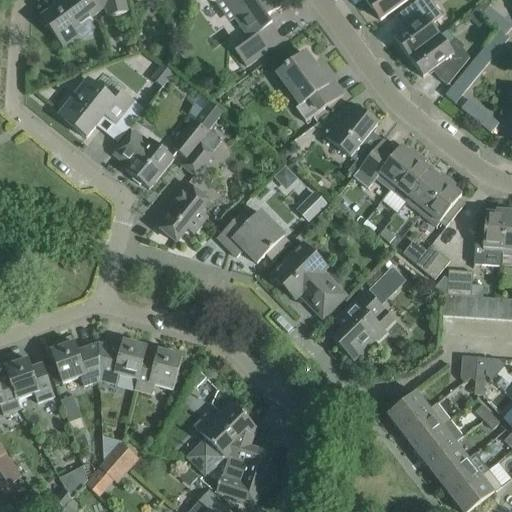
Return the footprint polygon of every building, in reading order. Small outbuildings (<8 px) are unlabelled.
[(123,0),(54,0),(51,3),(53,7),(41,18),(62,48),(77,37),(73,31),(101,11),(97,6),(105,4),(108,17),(127,13),(123,0)] [(203,0),(214,3),(215,0),(218,0),(221,1),(250,41),(235,52),(246,67),(282,41),(270,26),(271,25),(266,18),(282,6),(277,0),(203,0)] [(365,0),(380,21),(408,0),(365,0)] [(394,40),(409,60),(439,37),(431,26),(442,17),(429,0),(419,0),(409,7),(393,19),(403,31),(393,38),(395,40),(394,40)] [(481,17),(488,8),(490,6),(486,2),(466,19),(479,29),(485,21),(481,17)] [(481,17),(485,21),(499,31),(445,96),(454,104),(508,39),(505,36),(511,27),(511,26),(488,8),(481,17)] [(167,21),(166,35),(176,35),(176,22),(167,21)] [(448,48),(439,37),(409,60),(422,78),(432,71),(437,78),(447,86),(460,71),(466,63),(469,59),(456,42),(448,48)] [(310,51),(304,55),(304,53),(287,65),(277,73),(300,105),(295,109),(305,123),(342,96),(310,51)] [(171,75),(160,67),(151,79),(162,87),(171,75)] [(115,101),(92,82),(78,99),(75,96),(61,113),(76,125),(73,129),(86,139),(104,117),(115,126),(128,110),(134,102),(122,92),(115,101)] [(498,124),(468,100),(461,109),(490,134),(498,124)] [(208,103),(193,122),(207,133),(223,114),(208,103)] [(378,125),(356,108),(343,124),(339,120),(325,138),(355,163),(347,173),(353,177),(382,141),(371,133),(378,125)] [(172,148),(186,160),(207,133),(193,122),(172,148)] [(146,145),(131,133),(115,153),(130,165),(125,171),(149,190),(174,160),(150,140),(146,145)] [(207,133),(186,160),(187,161),(183,167),(195,176),(213,155),(201,145),(209,135),(207,133)] [(375,178),(391,191),(418,158),(414,154),(412,156),(401,147),(396,153),(382,142),(353,177),(367,189),(375,178)] [(391,191),(406,203),(431,172),(420,164),(422,161),(418,158),(391,191)] [(441,181),(431,172),(406,203),(421,215),(448,182),(443,178),(441,181)] [(452,185),(448,182),(421,215),(436,228),(439,224),(445,229),(464,206),(458,201),(461,197),(450,188),(452,185)] [(209,203),(187,185),(154,226),(176,243),(187,230),(193,235),(206,219),(200,214),(209,203)] [(314,193),(297,210),(309,223),(327,206),(314,193)] [(255,218),(247,210),(217,239),(236,259),(244,251),(257,264),(266,256),(272,262),(290,245),(260,214),(255,218)] [(502,256),(505,213),(499,212),(499,215),(485,214),(484,222),(476,221),(473,266),(501,268),(502,256)] [(505,213),(502,256),(511,256),(511,216),(510,216),(510,213),(505,213)] [(395,237),(385,229),(379,236),(389,244),(395,237)] [(322,319),(337,305),(345,297),(322,273),(327,269),(303,246),(272,277),(295,300),(299,296),(322,319)] [(388,257),(378,246),(369,254),(379,265),(388,257)] [(415,266),(425,274),(440,255),(431,247),(415,266)] [(450,262),(440,255),(425,274),(434,281),(450,262)] [(343,332),(335,341),(353,359),(367,345),(370,342),(371,342),(374,345),(385,334),(383,332),(393,322),(383,312),(378,307),(404,282),(390,268),(368,291),(374,298),(372,301),(365,294),(357,301),(343,315),(352,324),(343,332)] [(448,281),(447,296),(455,296),(459,297),(461,272),(452,272),(448,272),(448,281)] [(461,272),(459,297),(465,297),(471,298),(473,273),(461,272)] [(444,278),(435,289),(444,296),(447,296),(448,281),(444,278)] [(453,318),(455,296),(447,296),(444,296),(442,317),(453,318)] [(464,318),(465,297),(459,297),(455,296),(453,318),(464,318)] [(471,298),(465,297),(464,318),(475,319),(476,298),(471,298)] [(475,319),(485,320),(487,299),(476,298),(475,319)] [(498,299),(487,299),(485,320),(496,321),(498,299)] [(496,321),(507,321),(508,300),(498,299),(496,321)] [(99,345),(100,381),(118,386),(121,376),(137,380),(134,392),(146,348),(122,341),(120,350),(99,345)] [(100,381),(99,345),(98,344),(77,352),(74,343),(50,352),(57,371),(62,385),(80,378),(84,387),(100,381)] [(147,348),(146,348),(134,392),(152,397),(155,385),(173,390),(177,377),(182,357),(158,351),(155,360),(144,357),(147,348)] [(476,374),(476,371),(477,359),(462,357),(460,379),(464,384),(471,378),(476,374)] [(476,371),(485,372),(485,368),(486,359),(477,359),(476,371)] [(485,372),(484,375),(490,379),(500,367),(492,360),(486,359),(485,368),(485,372)] [(28,360),(4,368),(21,410),(18,401),(34,395),(37,404),(54,398),(49,384),(42,365),(31,369),(28,360)] [(4,416),(21,410),(4,368),(7,377),(0,379),(0,406),(0,407),(4,416)] [(197,371),(190,383),(196,388),(205,380),(197,371)] [(484,375),(485,372),(476,371),(476,374),(471,378),(474,383),(484,384),(484,379),(484,375)] [(483,397),(484,384),(474,383),(475,384),(474,396),(483,397)] [(387,415),(400,433),(436,405),(429,411),(415,393),(387,415)] [(72,397),(60,401),(63,412),(76,407),(72,397)] [(255,428),(231,404),(212,422),(206,416),(195,427),(206,439),(185,459),(204,479),(225,459),(228,462),(223,477),(222,476),(216,493),(254,505),(271,454),(249,446),(244,439),(254,429),(256,430),(256,429),(255,428)] [(442,427),(449,422),(436,405),(400,433),(413,449),(442,427)] [(484,421),(490,415),(482,406),(475,412),(484,421)] [(490,415),(484,421),(493,431),(499,425),(490,415)] [(450,422),(449,422),(442,427),(413,449),(426,466),(455,444),(442,428),(450,422)] [(120,444),(111,455),(127,469),(136,459),(120,444)] [(455,444),(426,466),(439,483),(468,461),(455,444)] [(21,478),(0,448),(0,474),(9,487),(21,478)] [(111,455),(97,470),(114,484),(127,469),(111,455)] [(480,477),(468,461),(439,483),(452,499),(480,477)] [(488,471),(480,477),(452,499),(461,511),(470,511),(501,488),(488,471)] [(70,501),(80,490),(70,472),(58,479),(64,489),(64,490),(68,496),(69,500),(70,501)] [(64,489),(54,501),(62,508),(69,500),(68,496),(64,490),(64,489)] [(208,492),(190,511),(226,511),(228,510),(208,492)] [(73,498),(61,511),(77,511),(82,506),(73,498)]
